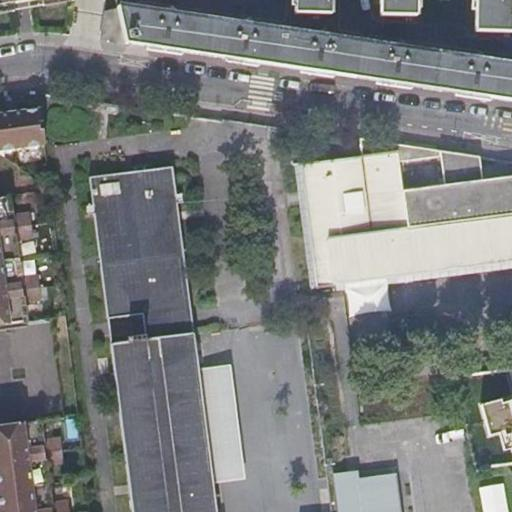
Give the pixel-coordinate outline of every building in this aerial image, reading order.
[(0,0),(0,11),(12,10),(11,2),(23,0),(40,0),(41,4),(66,0),(0,0)] [(293,0),(293,12),(327,13),(327,0),(293,0)] [(379,0),(379,14),(413,15),(413,0),(379,0)] [(473,0),(472,30),(508,31),(508,0),(510,0),(509,0),(473,0)] [(511,63),(482,59),(483,58),(476,52),(469,55),(469,57),(403,47),(398,42),(391,45),(326,36),(326,35),(320,30),(314,33),(313,34),(251,25),(246,20),(239,22),(239,23),(173,14),(168,8),(160,12),(125,7),(115,5),(116,8),(103,11),(98,38),(123,42),(511,98),(511,63)] [(0,150),(42,145),(37,109),(0,114),(0,150)] [(511,174),(480,179),(477,154),(394,141),(357,136),(359,153),(360,155),(344,157),(318,160),(317,159),(297,163),(298,164),(299,164),(313,284),(313,285),(313,286),(360,280),(511,260),(511,174)] [(106,325),(142,320),(180,316),(191,314),(173,175),(89,185),(106,325)] [(0,219),(27,217),(26,213),(10,215),(8,196),(0,197),(0,219)] [(27,217),(0,219),(0,277),(18,276),(13,241),(30,239),(27,217)] [(18,276),(0,277),(0,325),(24,323),(22,305),(38,303),(35,276),(18,278),(18,276)] [(142,320),(146,345),(194,339),(191,314),(180,316),(142,320)] [(26,413),(52,407),(53,385),(49,366),(50,332),(49,324),(35,324),(0,331),(0,393),(4,412),(26,413)] [(129,511),(216,511),(213,487),(198,374),(194,339),(146,345),(109,349),(129,511)] [(248,482),(234,370),(198,374),(213,487),(248,482)] [(504,397),(510,397),(510,396),(507,382),(500,383),(501,391),(503,390),(504,397)] [(511,396),(510,396),(510,397),(511,407),(483,411),(482,403),(478,404),(480,412),(478,412),(489,464),(511,461),(511,396)] [(0,462),(58,456),(56,439),(40,441),(37,422),(0,426),(0,462)] [(0,511),(56,511),(65,511),(64,503),(48,505),(43,468),(60,466),(58,456),(0,462),(0,511)] [(336,511),(398,511),(393,467),(332,475),(336,511)]
